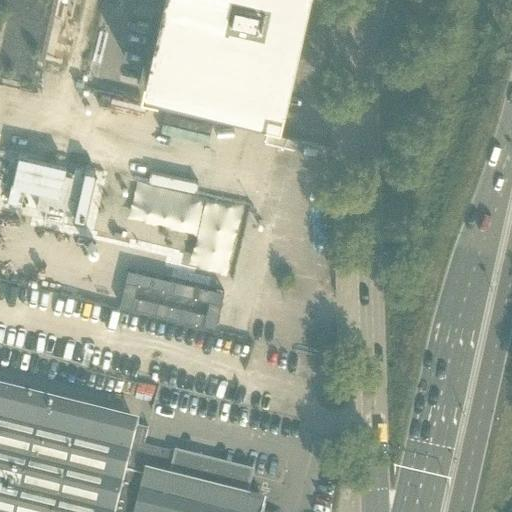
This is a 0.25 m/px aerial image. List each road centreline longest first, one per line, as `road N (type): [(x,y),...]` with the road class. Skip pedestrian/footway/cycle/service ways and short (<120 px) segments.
road 1 (tertiary): [(370,0),(376,511)]
road 2 (primary): [(511,121),(456,280),(401,511)]
road 3 (primary): [(458,511),(511,270)]
